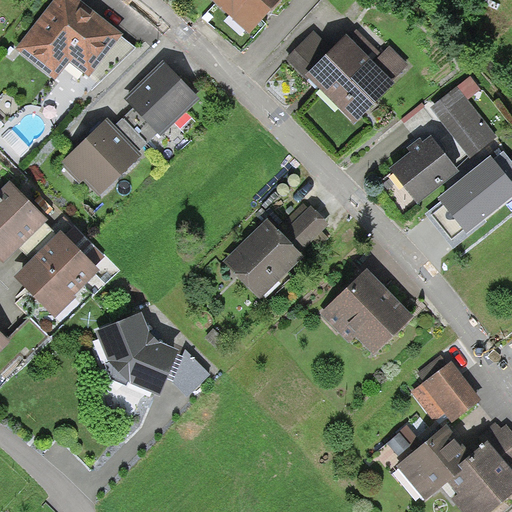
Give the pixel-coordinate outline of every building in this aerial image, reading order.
[(123,35),(77,0),(55,0),(16,50),(56,81),(70,63),(90,79),(123,35)] [(218,0),(215,4),(250,36),(282,0),(218,0)] [(306,76),(332,51),(314,32),(286,60),(305,80),(308,78),(306,76)] [(374,64),(346,36),(332,51),(306,76),(308,78),(355,125),(395,85),(392,82),(374,64)] [(390,47),(374,64),(392,82),(408,65),(390,47)] [(200,99),(163,62),(125,100),(134,109),(158,134),(162,137),(200,99)] [(431,108),(470,158),(497,137),(468,100),(481,90),(471,77),(431,108)] [(124,119),(148,144),(158,134),(134,109),(124,119)] [(51,130),(33,110),(3,138),(21,158),(51,130)] [(115,127),(107,119),(61,164),(80,184),(84,181),(100,197),(143,155),(139,151),(115,127)] [(124,119),(115,127),(139,151),(148,144),(124,119)] [(390,169),(418,205),(459,173),(432,137),(390,169)] [(511,183),(491,157),(438,200),(468,236),(511,199),(511,183)] [(0,192),(0,260),(4,265),(48,222),(10,183),(0,192)] [(304,204),(277,230),(300,254),(329,226),(311,207),(309,209),(304,204)] [(277,230),(267,220),(223,263),(260,301),(304,258),(300,254),(277,230)] [(15,279),(54,318),(100,272),(61,233),(15,279)] [(414,318),(367,270),(321,314),(350,344),(356,338),(374,356),(414,318)] [(149,333),(142,314),(96,332),(108,361),(128,383),(160,399),(180,352),(160,345),(149,333)] [(213,329),(205,338),(215,347),(223,338),(213,329)] [(0,354),(10,344),(0,333),(0,354)] [(210,375),(186,350),(174,383),(188,398),(210,375)] [(412,392),(443,430),(448,425),(481,399),(451,361),(412,392)] [(284,457),(243,416),(190,468),(232,509),(284,457)] [(397,467),(426,502),(448,484),(462,473),(458,468),(473,456),(448,425),(443,430),(397,467)] [(460,511),(492,511),(511,496),(511,472),(508,468),(511,464),(511,431),(509,427),(473,456),(458,468),(462,473),(448,484),(458,496),(452,501),(460,511)] [(406,429),(388,444),(398,456),(416,441),(406,429)]
